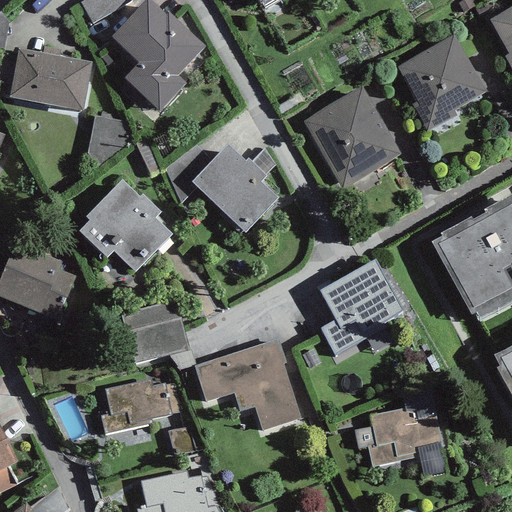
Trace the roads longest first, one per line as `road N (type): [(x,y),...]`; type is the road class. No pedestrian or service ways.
road 1 (residential): [(511,169),(349,260),(204,0)]
road 2 (residential): [(80,511),(0,347)]
road 3 (unknown): [(349,260),(227,312)]
